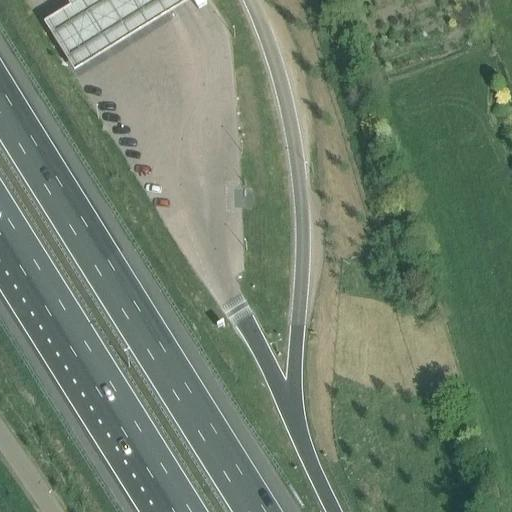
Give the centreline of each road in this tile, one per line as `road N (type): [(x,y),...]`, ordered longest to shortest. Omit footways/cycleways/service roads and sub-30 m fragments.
road 1 (motorway): [(255,511),(0,98)]
road 2 (motorway): [(0,223),(182,511)]
